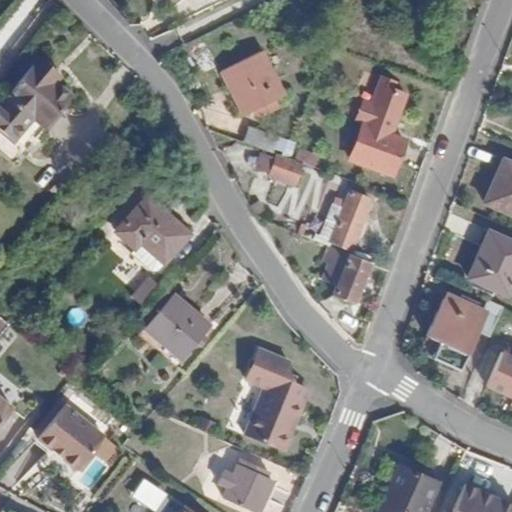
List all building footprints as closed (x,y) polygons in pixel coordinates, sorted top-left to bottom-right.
[(221,69),(242,112),(281,95),(260,50),(221,69)] [(77,93),(61,77),(55,72),(62,65),(47,52),(13,88),(14,90),(4,100),(1,98),(0,98),(0,118),(16,133),(37,111),(49,122),(77,93)] [(67,70),(62,65),(55,72),(61,77),(67,70)] [(363,125),(351,159),(390,175),(403,141),(363,125)] [(245,143),(263,150),(275,154),(280,140),(251,128),(245,143)] [(280,140),(275,154),(288,159),(293,145),(280,140)] [(281,184),(291,160),(288,159),(275,154),(263,150),(254,173),(281,184)] [(511,165),(498,160),(481,201),(511,215),(511,165)] [(326,246),(329,248),(333,237),(348,242),(365,199),(350,193),(346,203),(343,210),(332,206),(320,237),(315,236),(313,241),(326,246)] [(115,232),(134,248),(140,242),(162,261),(186,235),(145,199),(115,232)] [(334,199),(332,206),(343,210),(346,203),(334,199)] [(511,242),(484,231),(463,278),(505,297),(511,281),(511,242)] [(140,242),(134,248),(130,252),(152,272),(162,261),(140,242)] [(329,248),(326,246),(321,263),(327,266),(322,281),(334,286),(330,295),(352,302),(365,261),(329,248)] [(149,303),(159,278),(145,273),(135,297),(149,303)] [(170,294),(135,333),(171,366),(206,326),(170,294)] [(459,295),(456,302),(480,313),(483,307),(459,295)] [(476,333),(488,338),(502,308),(486,301),(483,307),(480,313),(456,302),(443,296),(424,338),(437,345),(431,360),(459,373),(476,333)] [(0,334),(10,322),(0,313),(0,334)] [(417,354),(431,360),(437,345),(424,338),(417,354)] [(511,355),(501,351),(485,387),(511,399),(511,355)] [(283,450),(299,413),(264,397),(274,374),(270,372),(245,433),(283,450)] [(304,387),(274,374),(264,397),(299,413),(304,401),(298,399),(304,387)] [(309,389),(304,387),(298,399),(304,401),(309,389)] [(0,399),(0,423),(12,409),(0,399)] [(104,440),(63,407),(37,439),(51,451),(54,448),(65,457),(62,461),(77,473),(104,440)] [(235,465),(220,499),(249,511),(255,511),(270,480),(260,476),(254,473),(256,469),(237,461),(235,465)] [(396,463),(374,511),(419,511),(434,480),(396,463)] [(145,476),(133,496),(158,511),(170,490),(145,476)] [(511,511),(511,501),(467,481),(452,511),(511,511)]
